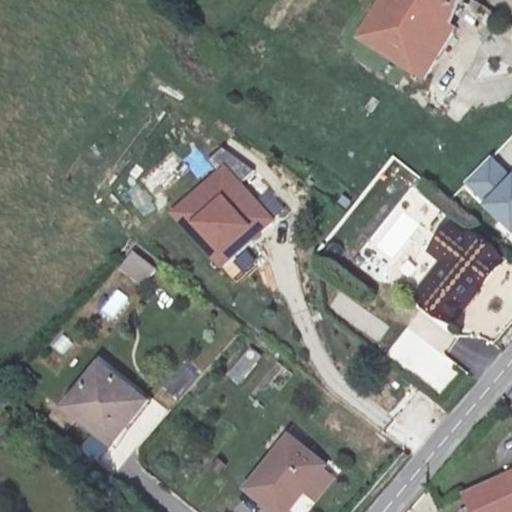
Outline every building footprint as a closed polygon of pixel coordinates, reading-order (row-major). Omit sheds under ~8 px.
[(363,8),(350,0),(308,0),(350,28),(363,8)] [(456,0),(384,0),(366,36),(424,73),(454,24),(447,19),(456,0)] [(171,154),(146,178),(160,193),(185,169),(171,154)] [(178,217),(227,270),(276,225),(227,172),(178,217)] [(260,199),(278,218),(289,208),(271,188),(260,199)] [(442,259),(411,292),(409,300),(440,328),(496,270),(450,225),(430,247),(442,259)] [(121,269),(143,285),(155,270),(133,253),(121,269)] [(114,289),(100,314),(115,322),(130,297),(114,289)] [(240,384),(261,355),(250,347),(229,375),(240,384)] [(108,442),(144,395),(96,359),(60,406),(108,442)] [(283,511),(303,488),(316,499),(334,478),(322,467),(325,463),(287,432),(241,488),(269,511),(283,511)] [(505,511),(511,509),(511,464),(455,492),(465,511),(505,511)]
